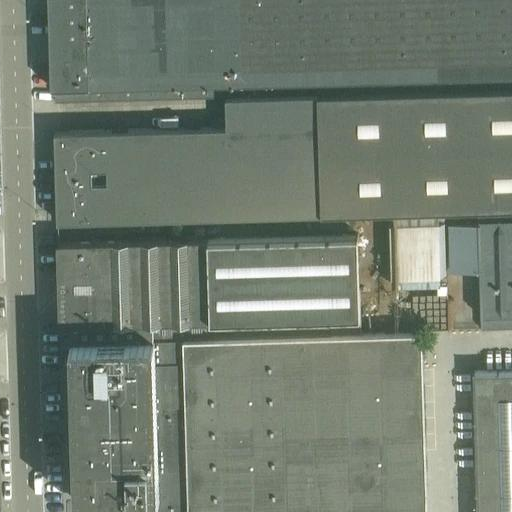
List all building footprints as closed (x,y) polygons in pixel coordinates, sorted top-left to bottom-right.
[(51,0),(53,41),(54,87),(54,89),(56,89),(56,102),(227,97),(319,94),(316,0),(51,0)] [(511,0),(316,0),(319,94),(511,88),(511,0)] [(511,88),(319,94),(322,214),(479,209),(511,208),(511,88)] [(228,127),(58,132),(56,132),(58,222),(322,214),(319,94),(227,97),(228,127)] [(511,208),(479,209),(482,329),(511,328),(511,208)] [(362,334),(358,235),(59,243),(61,323),(62,323),(63,341),(72,341),(84,341),(186,338),(362,334)] [(427,511),(422,332),(362,334),(186,338),(189,511),(427,511)] [(189,511),(186,338),(84,341),(72,341),(76,504),(83,503),(103,503),(103,511),(189,511)] [(511,511),(511,369),(473,371),(477,511),(511,511)]
